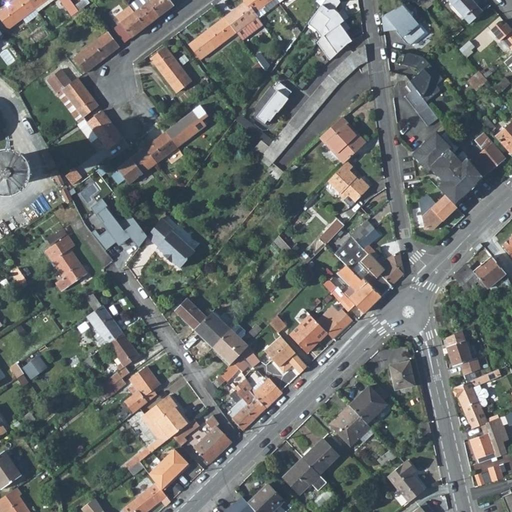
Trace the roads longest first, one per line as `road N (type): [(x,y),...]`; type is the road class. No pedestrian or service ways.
road 1 (tertiary): [(184,511),(362,339),(408,311)]
road 2 (residential): [(370,0),(404,239),(434,272)]
road 3 (residential): [(408,311),(424,338),(464,511)]
road 4 (residential): [(138,118),(118,86),(124,64),(202,0)]
